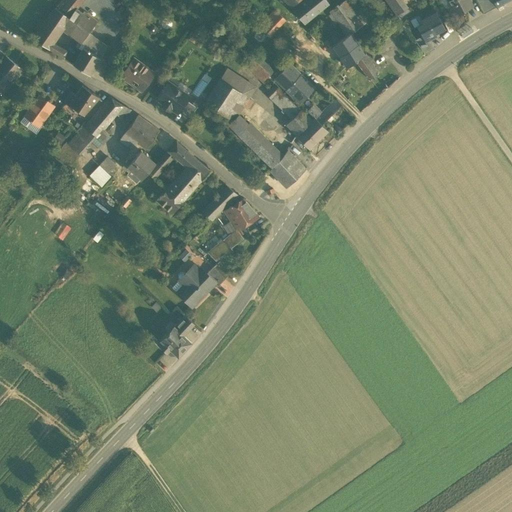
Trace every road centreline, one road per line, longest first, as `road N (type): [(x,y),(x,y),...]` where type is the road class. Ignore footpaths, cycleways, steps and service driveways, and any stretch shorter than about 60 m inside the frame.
road 1 (secondary): [(285,227),(217,332),(51,511)]
road 2 (residential): [(285,227),(188,140),(0,31)]
road 3 (secondary): [(511,20),(383,111),(285,227)]
